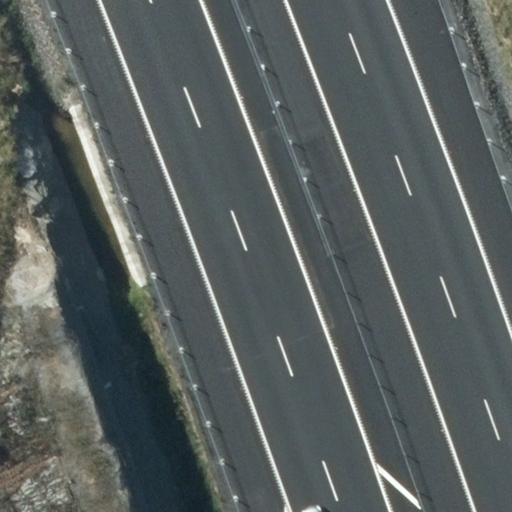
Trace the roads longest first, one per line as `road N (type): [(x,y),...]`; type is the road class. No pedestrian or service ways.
road 1 (motorway): [(334,511),(131,0)]
road 2 (motorway): [(331,0),(511,511)]
